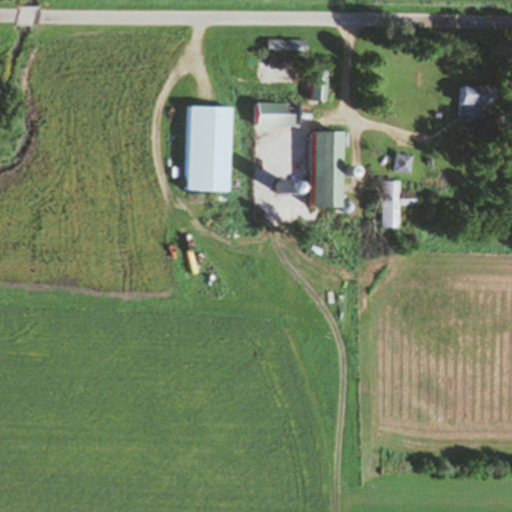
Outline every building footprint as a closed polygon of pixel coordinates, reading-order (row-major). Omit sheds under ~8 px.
[(265,35),(304,37),(304,49),(264,48),(265,35)] [(310,65),(308,99),(323,100),(325,65),(310,65)] [(492,84),(457,82),(455,112),(478,114),(478,102),(491,102),(492,84)] [(255,101),(255,125),(296,126),(296,101),(255,101)] [(188,105),(184,188),(225,190),(229,106),(188,105)] [(313,131),(312,204),(340,205),(341,145),(346,145),(346,129),(335,129),(335,131),(313,131)] [(394,150),(392,169),(408,171),(410,152),(394,150)] [(396,179),(396,224),(380,224),(381,179),(396,179)]
